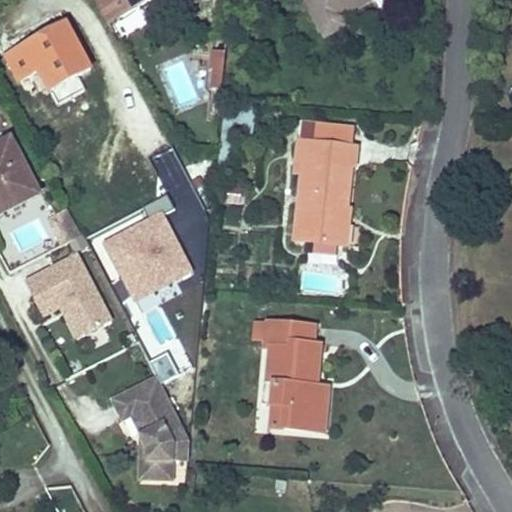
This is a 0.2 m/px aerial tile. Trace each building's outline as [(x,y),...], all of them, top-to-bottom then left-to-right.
[(96,0),(108,24),(118,18),(153,0),(157,0),(160,4),(166,0),(96,0)] [(122,24),(160,4),(157,0),(153,0),(118,18),(122,24)] [(305,0),(325,39),(347,28),(342,18),(374,0),(305,0)] [(397,0),(375,0),(381,10),(398,1),(397,0)] [(91,70),(67,24),(26,47),(50,92),(68,83),(91,70)] [(222,90),(226,52),(214,51),(212,70),(215,70),(213,89),(222,90)] [(56,103),(74,93),(68,83),(50,92),(56,103)] [(228,181),(233,136),(253,139),(256,109),(226,105),(217,180),(228,181)] [(353,149),(355,131),(301,125),(300,142),(353,149)] [(0,154),(1,157),(15,149),(11,141),(0,147),(0,154)] [(347,207),(353,149),(300,142),(298,160),(305,161),(303,176),(297,230),(316,232),(315,244),(338,247),(342,211),(347,212),(347,207)] [(52,172),(66,200),(117,174),(103,146),(52,172)] [(0,216),(39,195),(15,149),(1,157),(0,154),(0,216)] [(303,176),(305,161),(298,160),(296,175),(303,176)] [(206,170),(202,161),(194,165),(197,173),(206,170)] [(240,205),(242,189),(224,187),(222,203),(240,205)] [(348,247),(352,207),(347,207),(347,212),(342,211),(338,247),(348,247)] [(48,220),(61,245),(78,236),(65,211),(48,220)] [(127,299),(187,276),(166,220),(106,242),(127,299)] [(315,244),(316,232),(297,230),(296,242),(315,244)] [(337,258),(338,247),(315,244),(314,255),(337,258)] [(113,320),(78,253),(24,280),(43,318),(60,310),(76,339),(113,320)] [(267,340),(268,324),(256,323),(255,339),(267,340)] [(317,380),(319,359),(309,358),(310,347),(313,347),(315,327),(268,323),(268,324),(267,340),(266,343),(272,344),(269,378),(265,378),(263,406),(274,407),(286,408),(284,430),(315,433),(318,388),(311,388),(312,380),(317,380)] [(319,359),(320,347),(313,347),(310,347),(309,358),(319,359)] [(158,375),(110,399),(122,422),(131,417),(138,430),(176,410),(158,375)] [(325,434),(328,389),(318,388),(315,433),(325,434)] [(286,408),(274,407),(272,429),(284,430),(286,408)] [(164,421),(138,434),(146,451),(144,481),(176,480),(175,461),(190,461),(190,441),(175,441),(164,421)]
